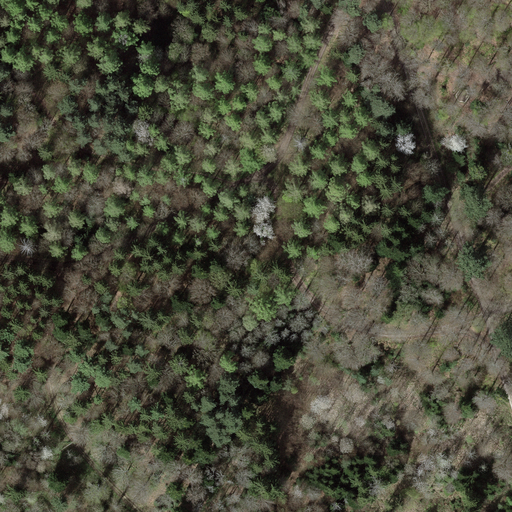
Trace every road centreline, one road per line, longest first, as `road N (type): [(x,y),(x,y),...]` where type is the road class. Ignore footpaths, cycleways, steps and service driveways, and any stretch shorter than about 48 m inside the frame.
road 1 (track): [(0,253),(89,253),(278,173),(313,65),(349,0)]
road 2 (track): [(387,0),(511,389)]
road 3 (track): [(511,303),(394,331),(335,319),(283,252),(278,173)]
road 4 (track): [(145,511),(74,442),(50,391),(59,308),(89,253)]
